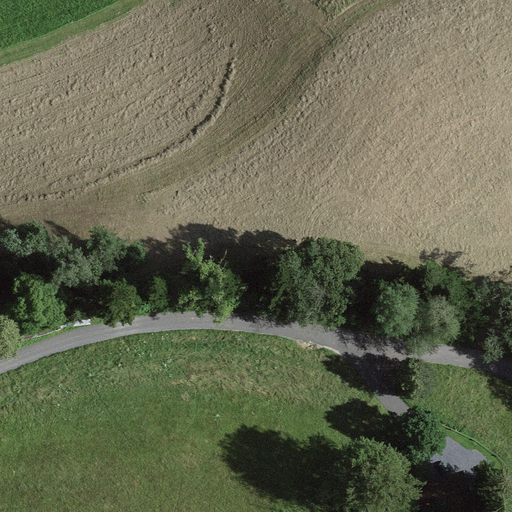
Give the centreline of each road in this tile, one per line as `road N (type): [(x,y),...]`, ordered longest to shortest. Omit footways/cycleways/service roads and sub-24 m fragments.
road 1 (track): [(0,368),(108,333),(234,322),(511,375)]
road 2 (track): [(373,345),(382,393),(456,449)]
